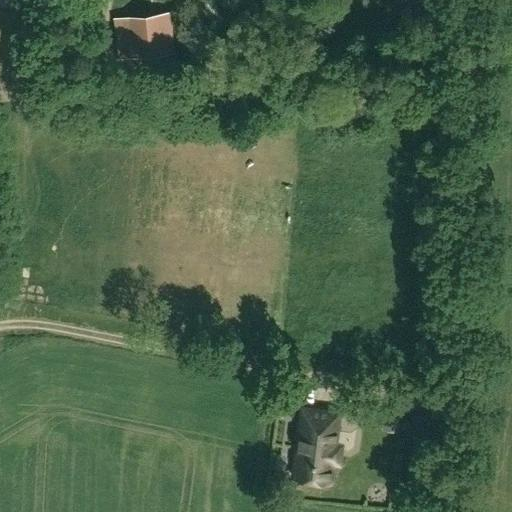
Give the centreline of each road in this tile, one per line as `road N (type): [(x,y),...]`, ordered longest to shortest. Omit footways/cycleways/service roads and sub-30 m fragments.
road 1 (track): [(455,511),(477,0)]
road 2 (track): [(460,412),(66,327),(0,325)]
